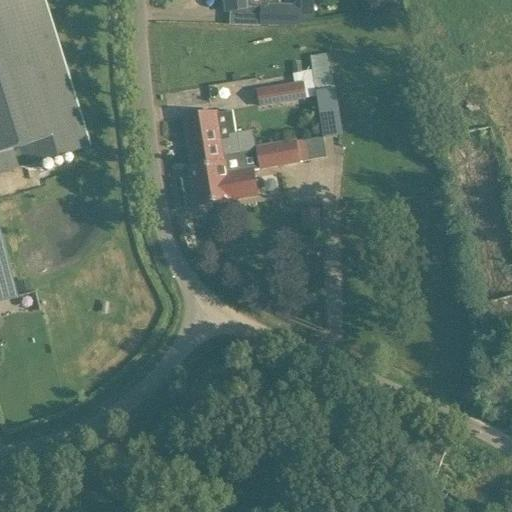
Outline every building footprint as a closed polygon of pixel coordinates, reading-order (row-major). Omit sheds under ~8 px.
[(0,0),(0,175),(88,148),(42,0),(0,0)] [(268,0),(225,0),(226,13),(261,9),(260,25),(298,27),(299,6),(268,5),(268,0)] [(361,0),(360,4),(389,12),(392,0),(361,0)] [(261,106),(316,97),(323,139),(340,136),(326,56),(310,59),(314,83),(259,93),(261,106)] [(300,63),(292,64),(293,74),(301,73),(300,63)] [(184,119),(192,168),(226,163),(225,157),(243,154),(243,155),(258,152),(258,149),(256,142),(280,138),(278,127),(229,135),(230,142),(222,143),(217,114),(184,119)] [(444,138),(481,314),(485,333),(511,327),(511,227),(492,128),(444,138)] [(192,169),(189,169),(196,208),(258,197),(255,178),(254,171),(301,163),(300,163),(310,161),(307,141),(258,149),(258,152),(243,155),(243,154),(225,157),(226,163),(192,168),(192,169)] [(301,210),(302,232),(321,232),(321,210),(301,210)] [(0,302),(15,298),(0,242),(0,302)] [(401,430),(394,449),(389,462),(446,484),(459,452),(401,430)] [(428,511),(458,511),(463,504),(442,491),(428,511)] [(511,511),(511,503),(509,501),(497,511),(511,511)]
